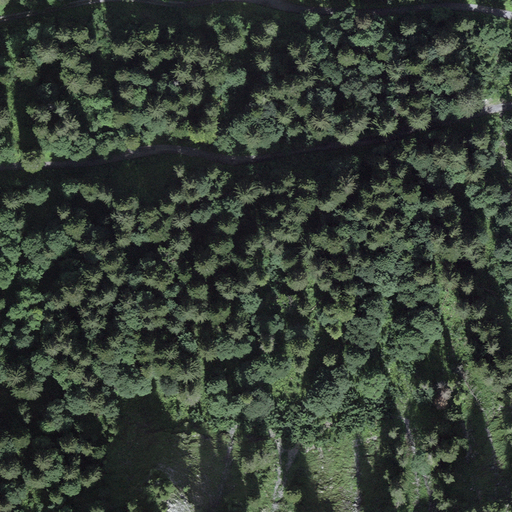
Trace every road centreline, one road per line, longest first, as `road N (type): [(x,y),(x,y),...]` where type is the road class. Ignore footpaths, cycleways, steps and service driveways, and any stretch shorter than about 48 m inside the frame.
road 1 (unclassified): [(511,103),(251,159),(169,146),(0,165)]
road 2 (unclassified): [(269,0),(302,9),(457,4),(511,12)]
